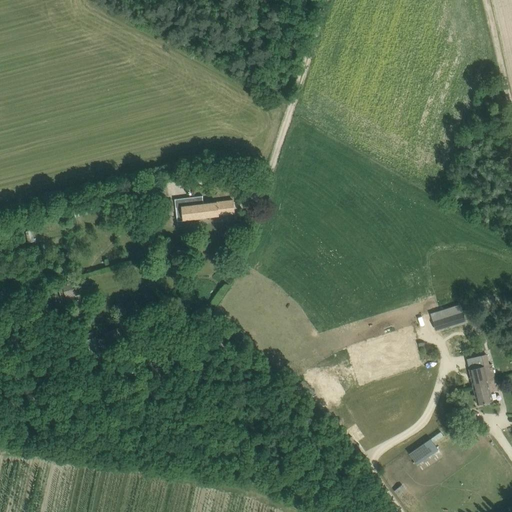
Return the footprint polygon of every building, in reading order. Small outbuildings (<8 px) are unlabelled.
[(163,184),(168,179),(164,175),(159,180),(163,184)] [(206,216),(234,212),(233,201),(204,204),(203,196),(193,197),(175,199),(177,221),(206,218),(206,216)] [(66,290),(68,298),(81,294),(77,279),(64,283),(66,290)] [(436,331),(466,321),(463,312),(433,321),(436,331)] [(484,314),(475,321),(482,330),(491,324),(484,314)] [(99,352),(95,337),(84,340),(89,355),(99,352)] [(474,388),(483,386),(481,378),(479,379),(479,376),(486,375),(488,381),(495,379),(491,364),(488,365),(486,354),(468,358),(470,369),(469,369),(474,388)] [(481,378),(483,386),(474,388),(478,404),(493,401),(491,391),(498,390),(496,385),(495,379),(488,381),(486,375),(479,376),(479,379),(481,378)] [(465,399),(459,401),(461,410),(467,408),(465,399)]
